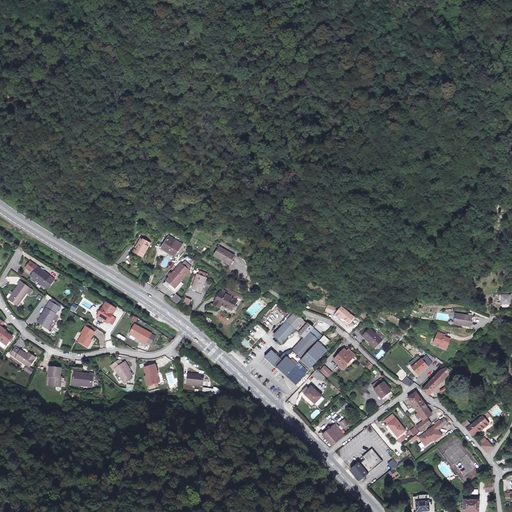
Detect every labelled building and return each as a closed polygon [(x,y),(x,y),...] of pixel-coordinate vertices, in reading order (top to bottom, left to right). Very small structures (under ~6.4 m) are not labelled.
[(164,238),(163,241),(176,248),(178,245),(164,238)] [(130,254),(139,258),(145,245),(136,241),(130,254)] [(176,248),(163,241),(157,250),(170,257),(176,248)] [(220,248),(216,257),(231,265),(235,256),(220,248)] [(187,268),(181,263),(178,267),(184,271),(187,268)] [(52,279),(33,264),(28,271),(35,276),(33,279),(45,289),(52,279)] [(163,284),(172,291),(177,285),(186,272),(184,271),(178,267),(177,266),(163,284)] [(191,289),(200,291),(205,277),(195,274),(191,289)] [(8,299),(18,307),(30,290),(20,283),(8,299)] [(180,287),(177,285),(172,291),(163,284),(160,287),(173,297),(180,287)] [(222,291),(215,303),(220,306),(222,303),(232,308),(237,299),(222,291)] [(502,296),(502,305),(511,304),(510,296),(502,296)] [(185,297),(183,303),(188,306),(191,300),(185,297)] [(47,327),(59,306),(50,301),(42,314),(41,316),(38,321),(47,327)] [(106,303),(98,316),(105,321),(108,323),(109,323),(113,325),(117,319),(112,316),(117,309),(106,303)] [(326,310),(333,313),(335,308),(335,307),(329,304),(326,310)] [(338,311),(335,314),(347,324),(353,317),(341,306),(338,311)] [(298,327),(304,320),(296,313),(295,314),(294,313),(282,324),(284,326),(275,335),(283,343),(298,327)] [(470,316),(456,315),(455,322),(459,323),(459,324),(470,325),(470,316)] [(307,336),(314,328),(304,320),(298,327),(307,336)] [(0,340),(3,343),(7,345),(13,337),(5,332),(6,331),(0,327),(3,323),(0,321),(0,340)] [(82,334),(78,341),(88,347),(92,340),(90,339),(94,332),(85,326),(80,333),(82,334)] [(147,344),(153,336),(136,326),(130,334),(143,342),(142,343),(146,345),(147,344)] [(314,328),(307,336),(300,343),(309,351),(323,337),(314,328)] [(366,331),(362,336),(367,341),(368,340),(375,346),(381,340),(376,334),(369,328),(366,331)] [(378,331),(376,334),(381,340),(384,337),(378,331)] [(444,336),(438,334),(433,345),(439,348),(440,346),(447,348),(450,341),(443,338),(444,336)] [(291,380),(295,384),(327,351),(323,348),(330,341),(324,335),(323,337),(309,351),(301,359),(286,375),(286,376),(291,380)] [(157,339),(153,336),(147,344),(151,347),(157,339)] [(293,351),(301,359),(309,351),(300,343),(292,350),(293,351)] [(21,346),(16,353),(33,365),(40,355),(35,352),(34,354),(21,346)] [(344,350),(334,361),(344,369),(347,366),(346,365),(353,358),(344,350)] [(436,361),(421,350),(420,351),(423,354),(426,357),(422,360),(413,367),(413,368),(419,375),(422,373),(423,374),(425,372),(424,370),(436,361)] [(272,362),(277,357),(271,351),(266,356),(272,362)] [(289,355),(287,357),(283,362),(278,358),(277,357),(272,362),(286,375),(301,359),(293,351),(289,355)] [(410,364),(413,367),(422,360),(418,356),(410,364)] [(115,369),(125,384),(131,379),(129,376),(131,374),(123,362),(122,364),(119,360),(110,367),(113,371),(115,369)] [(155,365),(144,368),(146,375),(143,376),(146,386),(147,385),(148,388),(153,387),(152,384),(157,383),(155,374),(158,373),(155,365)] [(50,378),(50,387),(60,387),(60,378),(59,378),(59,368),(48,368),(48,378),(50,378)] [(324,368),(319,372),(327,379),(331,375),(324,368)] [(447,369),(441,372),(423,391),(430,396),(451,374),(447,369)] [(316,382),(321,377),(316,371),(310,377),(316,382)] [(73,373),(73,385),(92,386),(92,374),(73,373)] [(187,375),(186,385),(202,387),(203,377),(187,375)] [(292,387),(295,384),(291,380),(286,376),(283,379),(292,387)] [(408,378),(403,385),(404,385),(411,387),(415,384),(408,378)] [(384,384),(381,381),(373,387),(375,391),(383,402),(393,395),(384,384)] [(321,399),(310,389),(303,396),(313,406),(321,399)] [(408,399),(417,412),(425,406),(422,401),(417,396),(419,394),(417,393),(415,394),(408,399)] [(417,412),(419,415),(415,417),(418,421),(421,419),(424,422),(432,416),(425,406),(417,412)] [(483,417),(472,426),(467,430),(472,436),(477,432),(478,433),(489,424),(483,417)] [(396,419),(388,425),(398,438),(406,432),(396,419)] [(462,425),(467,430),(472,426),(467,421),(462,425)] [(419,428),(422,432),(430,426),(426,422),(419,428)] [(335,426),(322,436),(332,445),(344,437),(341,433),(344,430),(340,426),(338,428),(337,426),(335,427),(335,426)] [(419,439),(422,443),(423,442),(426,446),(433,441),(434,442),(442,437),(438,431),(435,428),(419,439)] [(487,453),(493,447),(488,441),(481,446),(487,453)] [(365,461),(350,472),(359,483),(363,481),(361,479),(372,470),(373,472),(376,470),(375,469),(382,462),(377,456),(379,455),(376,451),(374,452),(372,449),(369,451),(365,453),(364,454),(363,458),(365,461)] [(412,459),(411,460),(429,486),(431,484),(415,462),(412,459)] [(392,470),(393,469),(395,468),(397,466),(393,460),(388,464),(392,470)] [(396,472),(393,469),(392,470),(386,474),(389,478),(396,472)] [(486,492),(495,492),(494,485),(491,478),(485,479),(486,492)] [(415,497),(416,507),(418,507),(418,511),(430,511),(429,496),(415,497)] [(465,501),(465,511),(479,511),(479,501),(465,501)]
